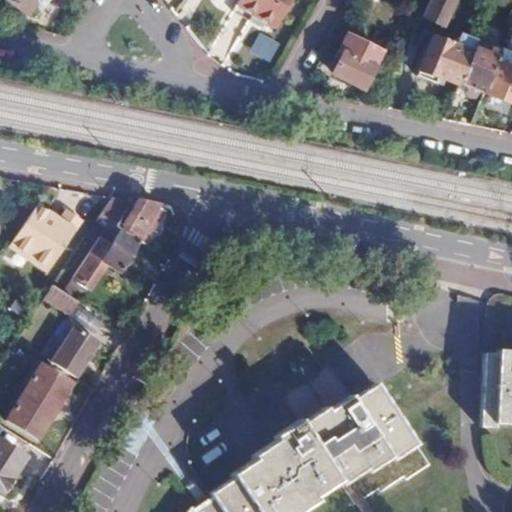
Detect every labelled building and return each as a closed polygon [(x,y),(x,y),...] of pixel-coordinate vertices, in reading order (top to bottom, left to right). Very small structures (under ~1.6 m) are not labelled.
[(8,0),(26,14),(31,8),(39,14),(49,0),(8,0)] [(290,0),(241,0),(236,10),(273,31),(290,0)] [(457,0),(416,0),(410,11),(441,27),(444,26),(457,0)] [(246,51),(268,61),(277,43),(256,32),(246,51)] [(455,85),(482,95),(494,63),(497,56),(486,52),(488,47),(481,44),(483,40),(475,37),(471,45),(455,85)] [(438,81),(454,87),(455,85),(471,45),(457,40),(454,49),(433,41),(418,78),(436,85),(438,81)] [(337,77),(363,92),(381,58),(349,41),(340,57),(346,61),(337,77)] [(497,56),(494,63),(511,70),(511,54),(499,50),(497,56)] [(511,70),(494,63),(482,95),(511,106),(511,103),(511,70)] [(44,273),(78,223),(36,194),(2,244),(44,273)] [(112,198),(95,224),(104,230),(110,221),(119,227),(139,240),(144,242),(162,214),(156,209),(157,206),(136,202),(112,198)] [(104,230),(89,252),(72,279),(90,290),(106,263),(119,271),(139,240),(119,227),(110,221),(104,230)] [(63,294),(53,288),(45,300),(70,316),(78,304),(63,294)] [(72,327),(50,363),(74,378),(97,342),(72,327)] [(493,363),(481,362),(477,425),(490,425),(491,420),(511,421),(511,358),(493,357),(493,363)] [(68,384),(37,366),(4,420),(35,439),(68,384)] [(327,414),(350,397),(329,369),(323,368),(284,396),(284,400),(299,422),(302,425),(324,410),(327,414)] [(439,426),(421,370),(399,375),(375,384),(352,401),(350,397),(327,414),(324,410),(302,425),(299,422),(276,438),(279,441),(255,459),(257,462),(234,479),(236,482),(203,505),(194,511),(294,511),(317,495),(314,492),(337,476),(354,499),(376,484),(378,488),(402,472),(404,476),(431,457),(448,451),(439,426)] [(23,457),(30,445),(4,429),(0,434),(0,490),(4,493),(25,458),(23,457)]
